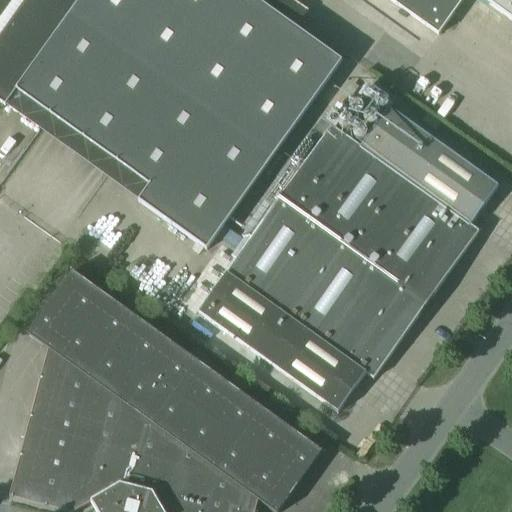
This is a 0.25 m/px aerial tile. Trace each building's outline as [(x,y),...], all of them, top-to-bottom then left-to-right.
[(0,0),(0,104),(6,108),(17,93),(46,114),(126,0),(0,0)] [(126,0),(46,114),(149,188),(139,203),(138,203),(206,252),(341,63),(253,0),(126,0)] [(511,0),(387,0),(439,36),(464,0),(480,0),(511,22),(511,0)] [(226,275),(198,315),(338,415),(366,375),(374,381),(479,233),(470,227),(498,188),(388,109),(360,148),(331,128),(326,124),(298,164),(293,161),(264,201),(274,208),(231,269),(226,275)] [(321,120),(293,160),(293,161),(298,164),(326,124),(321,120)] [(48,351),(9,498),(61,511),(76,511),(91,504),(95,511),(255,511),(258,502),(271,511),(279,511),(322,453),(71,273),(26,335),(48,351)]
